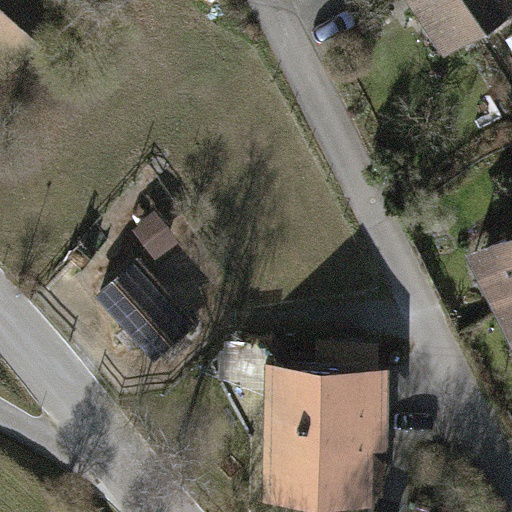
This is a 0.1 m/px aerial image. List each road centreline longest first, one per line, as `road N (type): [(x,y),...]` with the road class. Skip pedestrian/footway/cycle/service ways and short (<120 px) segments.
road 1 (residential): [(511,491),(269,0)]
road 2 (unclassified): [(125,467),(0,317)]
road 3 (residential): [(125,467),(0,408)]
